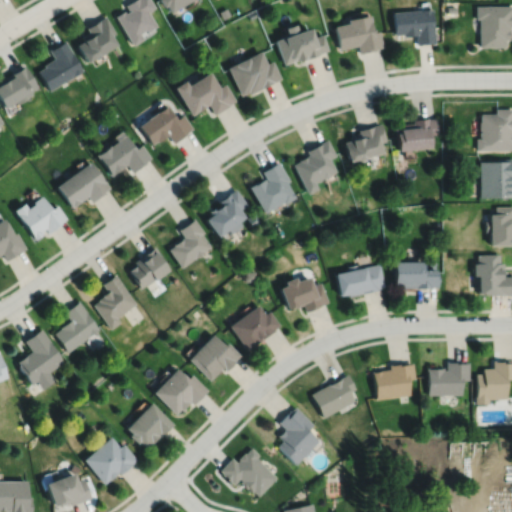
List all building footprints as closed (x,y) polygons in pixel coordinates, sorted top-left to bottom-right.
[(112,15),(129,45),(140,38),(136,32),(143,29),(144,31),(154,25),(145,11),(152,7),(148,0),(129,0),(122,4),(126,10),(122,12),(121,10),(112,15)] [(157,0),(161,6),(164,4),(168,12),(187,0),(157,0)] [(511,5),(474,5),(474,18),(477,18),(477,46),(503,45),(503,39),(508,38),(507,26),(511,26),(511,5)] [(218,11),(221,18),(229,14),(225,7),(218,11)] [(390,12),(392,34),(401,33),(401,36),(414,35),(414,44),(433,42),(432,28),(431,28),(429,8),(390,12)] [(246,13),(249,18),(255,15),(253,10),(246,13)] [(333,26),(338,49),(356,45),(358,53),(375,49),(374,47),(381,46),(377,30),(372,31),(369,21),(370,20),(369,14),(346,19),(347,23),(333,26)] [(73,44),(77,51),(76,52),(82,63),(89,58),(90,60),(103,52),(102,51),(112,45),(107,35),(112,32),(102,15),(83,27),(85,31),(78,36),(80,40),(73,44)] [(273,40),(281,63),(294,59),(294,61),(305,57),(305,58),(318,53),(318,52),(326,49),(321,34),(312,37),(309,28),(297,32),(294,23),(283,27),(286,34),(279,36),(280,37),(273,40)] [(45,49),(51,58),(40,64),(41,66),(33,71),(45,91),(80,70),(62,39),(45,49)] [(225,67),(238,95),(245,91),(247,93),(279,78),(270,60),(265,63),(259,50),(225,67)] [(0,76),(0,106),(10,101),(12,104),(28,95),(26,91),(34,86),(21,64),(0,76)] [(171,87),(189,115),(205,104),(212,114),(227,105),(226,104),(233,99),(222,83),(217,87),(207,71),(186,85),(182,80),(171,87)] [(135,126),(149,144),(154,140),(155,142),(165,134),(171,143),(185,133),(184,132),(190,128),(180,114),(174,119),(164,105),(135,126)] [(479,111),(479,118),(478,118),(478,127),(479,127),(479,129),(478,129),(478,133),(480,133),(480,135),(475,135),(475,147),(511,147),(511,105),(495,105),(495,110),(479,111)] [(393,122),(396,147),(429,143),(428,133),(436,133),(434,115),(426,116),(426,115),(411,116),(411,120),(393,122)] [(342,139),(347,156),(354,154),(354,156),(369,152),(369,150),(380,147),(378,139),(383,137),(379,120),(356,126),(357,130),(348,132),(349,137),(342,139)] [(92,155),(107,176),(123,164),(130,173),(144,162),(143,161),(149,157),(139,144),(133,148),(123,135),(107,146),(106,145),(92,155)] [(291,161),(305,190),(316,184),(313,179),(328,171),(327,171),(334,167),(327,155),(333,152),(325,136),(304,147),(306,151),(296,156),(297,158),(291,161)] [(478,158),(479,195),(511,194),(511,156),(496,156),(496,158),(478,158)] [(247,183),(262,209),(282,198),(282,199),(293,193),(285,179),(287,177),(276,158),(260,168),(265,178),(264,179),(262,175),(247,183)] [(53,187),(68,208),(84,196),(89,202),(102,192),(102,191),(107,187),(88,161),(53,187)] [(202,215),(215,232),(225,225),(228,230),(240,222),(237,217),(242,213),(238,207),(245,202),(234,186),(228,190),(228,189),(215,198),(218,201),(213,205),(212,203),(206,207),(208,210),(202,215)] [(10,211),(31,240),(40,233),(39,231),(42,228),(45,233),(59,223),(58,222),(64,218),(54,205),(49,209),(39,195),(29,203),(30,205),(25,208),(21,203),(10,211)] [(511,203),(494,203),(494,210),(489,210),(489,218),(484,218),(484,228),(489,228),(489,241),(511,241),(511,203)] [(245,216),(250,224),(259,218),(253,210),(245,216)] [(166,246),(179,265),(209,244),(200,231),(203,230),(192,215),(176,226),(181,234),(170,241),(171,242),(166,246)] [(0,218),(0,257),(2,261),(23,248),(13,232),(10,234),(1,218),(0,218)] [(126,267),(131,274),(130,275),(137,285),(143,281),(144,282),(166,266),(160,258),(162,257),(152,244),(132,259),(134,262),(126,267)] [(476,252),(476,260),(473,260),(473,272),(477,272),(477,280),(476,280),(476,291),(488,291),(488,292),(511,292),(511,273),(503,273),(503,260),(499,260),(499,251),(476,252)] [(393,258),(393,281),(400,281),(400,285),(430,285),(430,284),(436,284),(436,266),(434,266),(434,259),(428,259),(428,266),(421,266),(421,258),(393,258)] [(333,270),(338,292),(346,290),(346,294),(376,287),(375,286),(383,284),(378,261),(364,264),(364,263),(356,265),(356,261),(346,264),(346,267),(333,270)] [(243,270),(243,279),(254,279),(254,270),(243,270)] [(90,302),(108,326),(118,319),(115,315),(134,301),(113,272),(100,281),(105,288),(99,292),(100,293),(95,297),(96,298),(90,302)] [(278,284),(286,305),(292,302),(294,305),(301,302),(304,309),(327,300),(319,280),(311,282),(307,272),(295,277),(293,273),(283,277),(284,281),(278,284)] [(51,331),(64,349),(97,326),(76,298),(61,309),(67,317),(57,325),(58,326),(51,331)] [(227,322),(244,347),(273,328),(272,326),(278,322),(268,308),(263,311),(256,302),(227,322)] [(15,358),(17,362),(16,363),(29,382),(34,378),(39,386),(52,377),(46,369),(61,359),(39,326),(22,338),(29,349),(15,358)] [(185,356),(207,378),(220,365),(223,368),(238,353),(225,340),(223,343),(211,331),(185,356)] [(474,371),(474,401),(487,401),(487,397),(505,396),(505,376),(511,376),(511,359),(508,359),(508,358),(492,358),(492,366),(481,366),(481,371),(474,371)] [(425,365),(426,392),(460,392),(460,377),(467,377),(467,359),(460,360),(460,359),(444,359),(444,368),(442,368),(442,365),(425,365)] [(370,369),(373,397),(408,392),(405,377),(412,376),(410,360),(403,361),(403,360),(387,362),(387,367),(370,369)] [(150,390),(172,411),(177,406),(179,408),(187,400),(185,399),(186,398),(190,403),(205,388),(189,372),(185,376),(174,365),(150,390)] [(307,392),(320,415),(351,398),(347,390),(353,387),(345,372),(307,392)] [(149,400),(123,426),(129,431),(127,433),(135,441),(137,439),(143,445),(148,440),(149,441),(156,434),(156,433),(157,431),(160,433),(171,422),(149,400)] [(273,444),(291,462),(315,439),(304,427),(309,422),(292,404),(287,409),(286,408),(275,420),(281,426),(274,433),(279,438),(273,444)] [(82,457),(102,482),(117,470),(119,472),(136,458),(122,442),(118,445),(110,434),(82,457)] [(216,468),(219,471),(219,472),(227,480),(227,479),(230,482),(236,477),(238,479),(237,480),(243,487),(245,486),(249,490),(250,489),(255,494),(274,476),(254,456),(256,453),(248,446),(242,451),(235,457),(236,458),(234,460),(229,455),(216,468)] [(43,481),(52,503),(57,501),(58,503),(68,500),(69,503),(89,496),(82,477),(76,479),(72,471),(43,481)] [(0,479),(0,509),(9,509),(9,511),(29,511),(29,496),(26,496),(26,479),(0,479)] [(280,508),(280,511),(312,511),(310,501),(280,508)]
